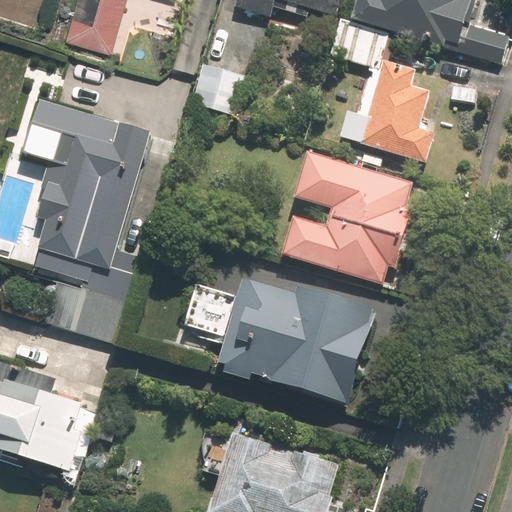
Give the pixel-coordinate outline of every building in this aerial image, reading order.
[(113,51),(131,0),(84,0),(71,35),(113,51)] [(348,0),(243,0),(242,6),(279,18),(284,0),(343,19),(348,0)] [(365,0),(361,16),(406,28),(399,52),(429,60),(433,44),(500,61),(507,32),(473,24),(479,0),(365,0)] [(419,86),(423,70),(389,62),(397,33),(351,22),(344,51),(379,59),(368,106),(356,103),(347,139),(433,160),(440,132),(430,129),(439,91),(419,86)] [(248,75),(208,64),(202,86),(223,92),(219,105),(239,110),(248,75)] [(158,129),(97,112),(83,163),(56,156),(40,216),(54,220),(41,269),(95,283),(101,262),(120,267),(158,129)] [(424,180),(315,151),(303,196),(343,206),(338,225),(301,216),(291,254),(398,282),(424,180)] [(248,303),(204,292),(196,326),(226,333),(223,343),(237,346),(232,368),(354,398),(356,389),(368,392),(382,333),(371,330),(377,304),(335,293),(332,307),(292,298),(295,285),(255,275),(248,303)] [(120,301),(88,292),(77,329),(109,338),(120,301)] [(69,377),(0,358),(0,458),(80,480),(102,401),(65,391),(69,377)] [(301,448),(219,427),(209,468),(232,474),(221,511),(338,511),(350,465),(324,458),(329,442),(304,435),(301,448)]
